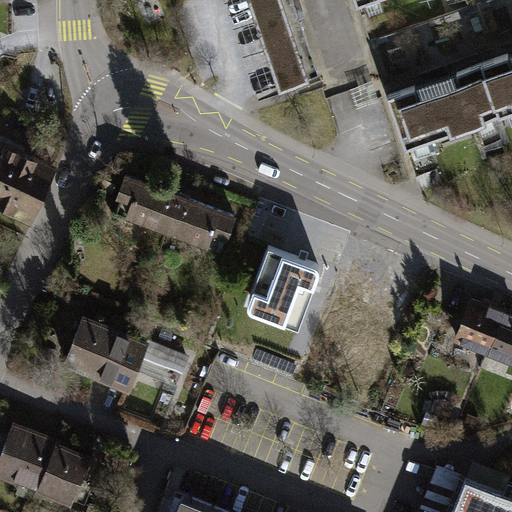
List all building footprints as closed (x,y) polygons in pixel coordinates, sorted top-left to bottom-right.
[(290,0),(246,0),(278,95),(317,82),(290,0)] [(351,0),(358,17),(409,0),(351,0)] [(511,61),(477,73),(497,129),(511,123),(511,61)] [(477,73),(389,107),(406,160),(497,129),(477,73)] [(0,204),(29,219),(55,164),(0,137),(0,204)] [(232,212),(125,172),(118,192),(135,198),(129,212),(219,246),(232,212)] [(316,263),(269,245),(248,302),(248,305),(248,308),(252,311),(299,327),(320,272),(320,268),(319,266),(316,263)] [(511,312),(475,297),(454,347),(511,370),(511,312)] [(82,316),(62,368),(135,396),(155,344),(82,316)] [(54,446),(14,429),(0,462),(0,480),(35,495),(53,449),(54,446)] [(71,511),(90,463),(53,449),(35,495),(33,501),(62,511),(71,511)] [(511,511),(511,499),(437,470),(420,511),(204,511),(180,503),(176,511),(511,511)]
